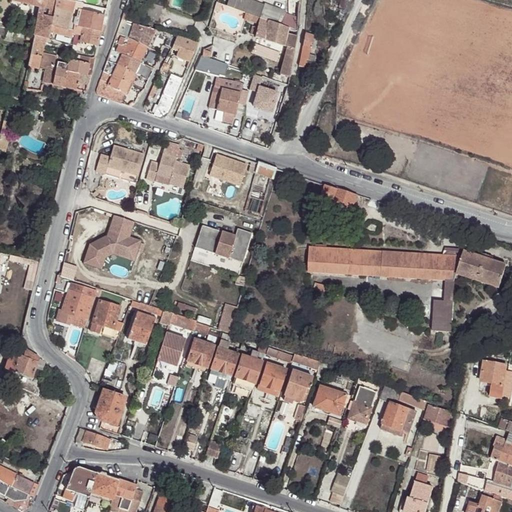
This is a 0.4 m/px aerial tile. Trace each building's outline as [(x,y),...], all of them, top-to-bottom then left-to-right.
[(9,0),(41,9),(55,13),(57,1),(57,0),(9,0)] [(155,23),(161,4),(148,0),(146,0),(141,18),(155,23)] [(226,0),(225,6),(246,13),(260,18),(269,21),(279,24),(284,12),(262,5),(261,7),(242,0),(226,0)] [(74,4),(57,1),(55,13),(52,27),(67,31),(74,32),(75,26),(76,24),(69,23),(74,4)] [(41,9),(35,36),(46,39),(47,40),(48,40),(52,27),(55,13),(41,9)] [(298,17),(284,12),(279,24),(289,28),(297,31),(298,17)] [(104,17),(82,13),(79,27),(101,32),(104,17)] [(260,18),(246,13),(244,20),(258,24),(260,18)] [(258,24),(257,28),(256,34),(255,38),(265,40),(269,21),(260,18),(258,24)] [(279,24),(269,21),(265,40),(284,45),(287,33),(289,28),(279,24)] [(75,26),(74,32),(73,34),(76,35),(74,44),(80,46),(81,43),(97,47),(101,32),(79,27),(75,26)] [(154,30),(140,26),(139,28),(134,27),(129,39),(146,47),(148,43),(154,30)] [(157,30),(154,30),(148,43),(151,44),(157,30)] [(287,33),(284,45),(287,47),(279,74),(281,74),(290,77),(297,36),(287,33)] [(122,36),(117,34),(111,49),(115,51),(122,54),(139,63),(140,62),(146,47),(129,39),(125,37),(121,44),(119,43),(122,36)] [(172,48),(177,36),(169,34),(165,45),(172,48)] [(314,38),(306,35),(303,47),(310,48),(314,38)] [(46,39),(35,36),(28,69),(39,72),(46,39)] [(193,41),(177,36),(172,48),(179,51),(177,56),(190,62),(195,50),(198,44),(197,42),(193,41)] [(216,39),(204,41),(203,51),(215,49),(216,39)] [(150,48),(146,47),(140,62),(143,63),(150,48)] [(58,57),(44,54),(41,69),(46,70),(55,71),(58,57)] [(134,73),(139,63),(122,54),(117,65),(134,73)] [(308,56),(302,54),(299,67),(304,68),(308,56)] [(211,60),(202,57),(201,56),(197,65),(207,69),(211,60)] [(77,63),(89,66),(91,61),(78,57),(77,61),(77,63)] [(111,61),(108,59),(103,71),(107,73),(112,75),(129,83),(134,73),(117,65),(114,72),(109,69),(112,62),(111,61)] [(223,63),(211,60),(207,69),(219,73),(223,63)] [(87,77),(88,72),(89,66),(77,63),(74,63),(70,61),(69,66),(68,73),(87,77)] [(112,62),(109,69),(114,72),(117,65),(112,62)] [(140,75),(146,64),(143,63),(140,62),(139,63),(134,73),(140,75)] [(57,70),(68,73),(69,66),(58,64),(57,70)] [(55,71),(46,70),(43,84),(44,84),(52,86),(55,71)] [(87,93),(90,78),(87,77),(68,73),(57,70),(57,72),(54,86),(87,93)] [(100,95),(108,99),(110,91),(112,88),(107,86),(110,82),(112,75),(107,73),(103,71),(97,89),(96,91),(97,94),(100,95)] [(169,80),(180,85),(182,79),(171,74),(169,80)] [(289,83),(290,77),(281,74),(280,80),(289,83)] [(124,94),(129,83),(112,75),(110,82),(107,86),(112,88),(123,94),(124,94)] [(163,94),(174,99),(180,85),(169,80),(163,94)] [(157,88),(153,86),(145,105),(150,106),(157,88)] [(240,94),(239,103),(244,103),(247,90),(231,87),(230,92),(240,94)] [(108,99),(119,103),(123,94),(112,88),(110,91),(108,99)] [(210,109),(216,110),(221,90),(215,88),(210,109)] [(221,90),(216,110),(235,114),(239,103),(240,94),(230,92),(221,90)] [(250,98),(267,104),(270,95),(251,91),(250,98)] [(157,116),(160,118),(168,113),(174,99),(163,94),(159,108),(157,114),(157,116)] [(250,98),(247,107),(266,111),(267,104),(250,98)] [(24,107),(23,111),(41,116),(42,112),(24,107)] [(18,113),(16,112),(8,110),(0,139),(0,151),(7,154),(18,113)] [(162,155),(177,159),(179,153),(179,152),(180,149),(165,144),(162,155)] [(143,156),(113,147),(109,159),(100,157),(95,173),(105,176),(107,170),(137,178),(143,156)] [(206,154),(200,152),(197,160),(203,162),(206,154)] [(177,159),(162,155),(159,167),(151,164),(146,181),(155,184),(157,177),(171,180),(169,185),(183,189),(189,169),(175,165),(177,159)] [(215,158),(208,179),(239,189),(246,168),(215,158)] [(57,189),(62,169),(36,163),(33,172),(49,176),(46,188),(57,189)] [(257,167),(251,165),(248,175),(254,176),(255,174),(272,180),(275,169),(258,163),(257,167)] [(171,180),(157,177),(155,184),(169,188),(169,185),(171,180)] [(321,198),(333,202),(337,190),(325,186),(321,198)] [(352,208),(356,196),(337,189),(337,190),(333,202),(352,208)] [(84,265),(103,271),(106,260),(114,256),(123,251),(138,256),(139,253),(141,245),(142,242),(130,238),(135,223),(114,217),(108,237),(106,242),(101,245),(99,241),(90,246),(84,265)] [(248,234),(233,230),(230,238),(198,227),(191,249),(238,265),(248,234)] [(40,263),(42,251),(33,249),(30,261),(40,263)] [(444,282),(452,282),(455,275),(461,258),(442,257),(308,249),(307,274),(444,282)] [(442,257),(461,258),(463,252),(463,251),(444,249),(442,257)] [(123,251),(114,256),(135,263),(138,256),(123,251)] [(470,255),(489,261),(490,257),(471,251),(470,255)] [(461,258),(455,275),(498,290),(505,265),(489,261),(470,255),(463,252),(461,258)] [(35,285),(37,275),(28,274),(26,283),(35,285)] [(443,303),(451,303),(452,282),(444,282),(443,303)] [(32,294),(35,285),(26,283),(24,292),(32,294)] [(71,285),(69,291),(82,295),(84,289),(71,285)] [(88,290),(86,297),(93,299),(95,293),(88,290)] [(82,295),(69,291),(62,310),(62,312),(72,315),(81,319),(86,320),(93,299),(86,297),(82,295)] [(100,302),(93,324),(101,327),(113,331),(121,309),(100,302)] [(119,323),(124,324),(129,309),(131,303),(126,302),(119,323)] [(450,334),(451,303),(443,303),(434,302),(432,333),(450,334)] [(141,306),(131,303),(129,309),(140,312),(141,306)] [(220,331),(228,334),(236,307),(223,304),(216,330),(220,331)] [(149,309),(141,306),(140,312),(147,315),(149,309)] [(162,313),(149,309),(147,315),(160,319),(162,313)] [(62,312),(62,310),(61,310),(57,321),(69,325),(70,321),(72,315),(62,312)] [(195,323),(171,314),(168,324),(192,332),(192,331),(195,324),(195,323)] [(81,319),(72,315),(70,321),(79,324),(81,319)] [(135,315),(127,340),(146,347),(154,321),(135,315)] [(101,327),(93,324),(90,333),(99,336),(101,327)] [(195,324),(192,331),(207,336),(209,329),(195,324)] [(503,326),(494,334),(500,340),(509,331),(503,326)] [(165,334),(156,361),(176,367),(185,341),(165,334)] [(236,340),(232,339),(222,335),(221,340),(227,342),(234,345),(236,340)] [(244,339),(233,335),(232,339),(236,340),(234,345),(227,342),(227,345),(235,347),(236,343),(242,345),(244,339)] [(207,370),(214,348),(193,342),(187,363),(207,370)] [(265,356),(267,349),(245,342),(243,347),(259,352),(258,355),(260,356),(264,357),(265,356)] [(277,352),(267,349),(265,356),(274,359),(277,352)] [(231,378),(238,356),(236,356),(218,350),(211,371),(231,378)] [(39,364),(22,357),(18,356),(8,354),(0,351),(0,367),(3,369),(14,373),(15,371),(32,379),(36,370),(39,364)] [(41,361),(24,352),(22,357),(39,364),(36,370),(42,372),(46,365),(41,361)] [(292,357),(277,352),(274,359),(290,364),(290,363),(292,357)] [(495,365),(496,352),(483,355),(481,363),(482,363),(480,383),(488,384),(502,386),(505,366),(495,365)] [(302,358),(293,355),(292,357),(290,363),(299,366),(302,358)] [(235,379),(255,386),(262,364),(242,358),(235,379)] [(320,363),(302,358),(299,366),(316,371),(320,363)] [(185,368),(205,375),(207,370),(187,363),(185,368)] [(328,366),(320,363),(316,371),(315,376),(323,379),(328,366)] [(265,365),(258,387),(278,393),(279,394),(286,372),(265,365)] [(229,383),(231,378),(211,371),(209,376),(229,383)] [(284,397),(293,400),(300,403),(303,395),(306,396),(312,378),(291,371),(283,397),(284,397)] [(351,375),(342,371),(340,378),(349,382),(351,375)] [(233,385),(254,391),(255,386),(235,379),(233,385)] [(500,400),(502,386),(488,384),(486,397),(500,400)] [(278,393),(258,387),(256,392),(275,399),(278,393)] [(340,408),(344,396),(319,387),(312,408),(337,416),(340,408)] [(352,403),(349,412),(347,419),(356,423),(356,424),(358,426),(360,427),(363,425),(364,426),(376,393),(358,387),(352,403)] [(394,391),(384,387),(381,395),(391,399),(394,391)] [(126,399),(103,391),(97,411),(102,422),(116,427),(126,399)] [(391,399),(381,395),(379,400),(389,404),(399,408),(401,402),(402,401),(404,395),(394,391),(391,399)] [(426,403),(404,395),(402,401),(401,402),(423,410),(426,403)] [(348,397),(344,396),(340,408),(343,409),(345,404),(346,405),(348,397)] [(399,408),(389,404),(380,432),(403,440),(405,434),(409,435),(417,414),(399,408)] [(424,420),(450,428),(452,413),(429,404),(424,420)] [(294,420),(300,422),(305,408),(299,406),(294,420)] [(326,425),(338,429),(340,423),(328,419),(326,425)] [(505,431),(508,423),(501,420),(497,428),(505,431)] [(76,440),(76,444),(81,446),(83,442),(86,432),(80,430),(76,440)] [(86,432),(83,442),(106,451),(110,440),(86,432)] [(187,434),(182,449),(184,449),(190,451),(192,452),(197,438),(187,434)] [(209,442),(205,456),(206,456),(213,459),(215,460),(220,446),(209,442)] [(504,449),(500,462),(511,466),(511,446),(505,444),(504,446),(504,449)] [(437,453),(443,454),(445,447),(438,445),(437,453)] [(494,446),(490,459),(500,462),(504,449),(494,446)] [(429,454),(425,471),(440,475),(444,457),(429,454)] [(511,466),(500,462),(493,483),(498,484),(505,486),(511,488),(511,484),(511,466)] [(0,467),(0,480),(4,483),(10,472),(0,467)] [(80,468),(73,471),(67,490),(76,493),(79,494),(89,498),(89,497),(91,493),(97,474),(80,468)] [(10,472),(4,483),(11,487),(17,475),(10,472)] [(118,481),(97,474),(91,493),(112,500),(112,499),(114,494),(118,481)] [(332,491),(344,495),(347,487),(350,478),(338,474),(332,491)] [(459,474),(459,483),(460,484),(474,488),(477,479),(459,474)] [(4,483),(0,480),(0,494),(14,502),(27,501),(34,484),(17,475),(11,487),(4,483)] [(428,480),(417,476),(410,500),(408,499),(403,511),(425,511),(433,490),(425,488),(428,480)] [(136,486),(118,481),(114,494),(112,499),(112,500),(111,504),(109,510),(113,511),(117,511),(119,508),(128,511),(135,511),(143,493),(135,490),(136,486)] [(498,484),(493,483),(489,482),(486,493),(494,496),(496,489),(498,484)] [(503,499),(511,502),(511,491),(511,492),(511,493),(496,489),(494,496),(503,499)] [(76,493),(67,490),(63,498),(72,501),(76,493)] [(112,500),(91,493),(89,497),(111,504),(112,500)] [(486,493),(485,493),(483,497),(501,504),(503,499),(494,496),(486,493)] [(83,508),(86,507),(89,498),(79,494),(76,502),(78,506),(83,508)] [(210,508),(217,510),(221,498),(214,496),(210,508)] [(175,511),(178,505),(179,504),(166,499),(160,497),(154,511),(175,511)] [(498,511),(501,504),(483,497),(480,507),(478,511),(498,511)] [(478,511),(480,507),(469,503),(466,511),(478,511)]
